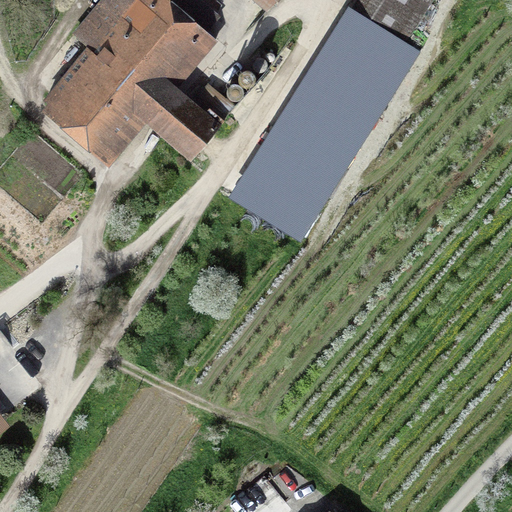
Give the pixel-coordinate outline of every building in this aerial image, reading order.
[(42,115),(108,171),(145,127),(190,165),(222,127),(219,125),(234,107),(208,85),(191,104),(178,93),(218,45),(206,35),(220,18),(198,0),(103,0),(72,37),(87,50),(42,104),(48,108),(42,115)] [(276,4),(278,5),(281,0),(248,0),(267,15),(276,4)] [(407,42),(433,0),(358,0),(353,8),(407,42)] [(348,11),(228,202),(300,247),(420,56),(348,11)] [(0,417),(41,385),(0,333),(0,417)] [(293,511),(295,511),(272,477),(220,511),(293,511)]
